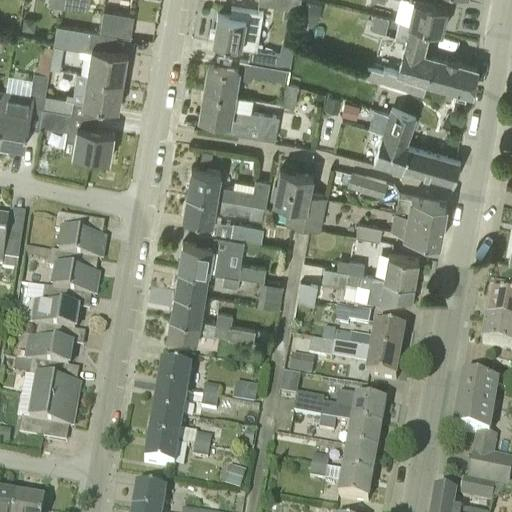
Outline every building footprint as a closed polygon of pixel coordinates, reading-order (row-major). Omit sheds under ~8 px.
[(63,0),(63,6),(79,9),(79,0),(63,0)] [(259,0),(259,3),(300,10),(301,0),(259,0)] [(442,30),(448,6),(421,0),(413,0),(409,23),(430,27),(442,30)] [(134,15),(104,10),(100,32),(130,37),(134,15)] [(217,12),(213,42),(241,46),(246,18),(217,12)] [(374,14),(371,29),(385,32),(389,18),(374,14)] [(396,34),(408,37),(398,72),(427,80),(472,92),(477,65),(423,51),(430,27),(399,21),(396,34)] [(53,44),(54,44),(65,46),(88,50),(91,30),(57,24),(53,44)] [(87,74),(123,80),(128,52),(92,46),(87,74)] [(278,65),(279,65),(281,52),(251,48),(249,60),(278,65)] [(61,69),(63,55),(53,53),(50,67),(61,69)] [(247,72),(278,78),(281,65),(279,65),(278,65),(249,60),(247,72)] [(204,90),(234,95),(238,69),(209,64),(204,90)] [(426,81),(427,80),(398,72),(383,68),(383,70),(367,66),(364,76),(423,93),(426,81)] [(0,141),(25,146),(31,113),(32,105),(43,107),(45,94),(48,74),(33,71),(30,93),(5,89),(0,117),(0,141)] [(71,112),(73,100),(82,101),(82,102),(118,108),(123,80),(87,74),(77,72),(73,94),(67,93),(66,98),(45,94),(43,107),(70,112),(71,112)] [(295,106),(299,85),(288,82),(283,104),(295,106)] [(279,115),(259,112),(251,111),(254,98),(234,95),(204,90),(200,117),(230,122),(230,120),(237,121),(235,133),(275,139),(279,115)] [(402,167),(410,146),(407,145),(417,115),(391,106),(374,159),(401,168),(402,167)] [(109,160),(114,131),(68,124),(70,112),(43,107),(40,125),(71,130),(70,137),(75,138),(72,153),(109,160)] [(451,182),(453,183),(460,160),(411,146),(410,146),(402,167),(451,182)] [(264,205),(270,181),(255,178),(253,192),(218,186),(220,172),(191,167),(187,192),(253,203),(264,205)] [(285,222),(319,229),(326,196),(309,192),(313,175),(280,168),(273,201),(289,204),(285,222)] [(365,176),(351,172),(348,184),(362,188),(365,176)] [(362,188),(383,194),(386,181),(365,176),(362,188)] [(250,214),(253,203),(187,192),(183,217),(213,222),(215,209),(235,212),(236,211),(250,214)] [(405,235),(440,241),(447,202),(412,195),(399,193),(392,230),(405,235)] [(84,221),(57,217),(55,232),(63,234),(59,254),(59,255),(77,258),(101,262),(105,240),(81,235),(84,221)] [(4,260),(19,262),(22,235),(7,233),(9,223),(0,221),(0,264),(3,265),(4,260)] [(262,242),(264,227),(234,222),(231,236),(262,242)] [(359,223),(357,236),(380,240),(382,227),(359,223)] [(208,271),(225,274),(240,276),(257,279),(259,269),(227,263),(231,237),(213,234),(211,246),(183,241),(179,266),(208,271)] [(378,250),(373,275),(414,283),(418,258),(378,250)] [(75,272),(77,258),(59,255),(59,254),(51,253),(48,269),(56,270),(53,291),(71,294),(95,298),(99,276),(75,272)] [(2,269),(17,271),(19,262),(4,260),(3,265),(2,269)] [(349,260),(347,271),(362,273),(364,263),(349,260)] [(174,291),(204,296),(208,271),(179,266),(174,291)] [(373,275),(362,273),(347,271),(325,266),(322,280),(345,285),(345,281),(369,286),(367,300),(409,308),(414,283),(373,275)] [(225,274),(223,285),(238,287),(240,276),(225,274)] [(260,303),(281,305),(283,282),(263,280),(260,303)] [(300,281),(297,300),(314,303),(318,284),(300,281)] [(64,330),(64,331),(75,333),(79,310),(68,308),(71,294),(53,291),(45,289),(42,304),(36,303),(32,326),(38,327),(38,326),(64,330)] [(170,315),(200,320),(204,296),(174,291),(170,315)] [(511,300),(491,297),(486,321),(511,325),(511,300)] [(368,326),(370,314),(337,308),(334,323),(348,326),(349,322),(368,326)] [(218,313),(216,322),(232,325),(233,315),(218,313)] [(196,345),(198,332),(200,320),(170,315),(166,340),(196,345)] [(511,325),(486,321),(482,345),(511,351),(511,325)] [(256,330),(232,325),(216,322),(214,334),(230,337),(229,338),(253,342),(256,330)] [(26,362),(58,367),(68,369),(72,346),(62,345),(64,331),(64,330),(38,326),(38,327),(36,340),(30,339),(26,362)] [(400,356),(405,331),(375,326),(373,339),(352,336),(352,337),(336,334),(335,344),(371,351),(400,356)] [(396,381),(400,356),(371,351),(335,344),(335,345),(312,341),(309,355),(332,359),(368,366),(366,376),(396,381)] [(291,372),(312,376),(315,361),(293,357),(291,372)] [(3,368),(30,371),(29,378),(37,379),(34,400),(76,407),(80,385),(55,381),(58,367),(26,362),(4,358),(3,368)] [(162,364),(157,389),(187,394),(191,369),(162,364)] [(462,377),(458,404),(493,410),(496,396),(497,386),(508,390),(509,387),(498,383),(462,377)] [(205,387),(204,397),(219,399),(220,389),(205,387)] [(257,389),(247,387),(244,404),(255,406),(257,389)] [(187,394),(157,389),(153,414),(183,419),(187,394)] [(325,400),(316,399),(297,395),(294,414),(321,419),(335,422),(351,424),(381,429),(386,404),(356,399),(354,411),(324,406),(325,400)] [(219,399),(204,397),(202,407),(217,409),(219,399)] [(72,429),(76,407),(34,400),(30,421),(22,420),(19,435),(45,440),(48,425),(72,429)] [(489,436),(493,410),(458,404),(453,431),(476,434),(489,436)] [(178,444),(195,447),(210,450),(212,438),(180,433),(183,419),(153,414),(149,438),(178,443),(178,444)] [(334,432),(335,422),(321,419),(319,429),(334,432)] [(347,448),(377,454),(381,429),(351,424),(347,448)] [(472,456),(467,480),(496,485),(508,488),(511,464),(511,459),(493,456),(496,438),(489,436),(476,434),(472,456)] [(174,468),(178,444),(178,443),(149,438),(145,463),(174,468)] [(210,450),(195,447),(193,457),(208,459),(210,450)] [(342,473),(372,479),(377,454),(347,448),(344,462),(342,473)] [(328,460),(313,457),(311,468),(326,470),(328,460)] [(326,470),(311,468),(309,478),(324,481),(326,470)] [(338,498),(368,503),(372,479),(342,473),(338,498)] [(496,487),(463,481),(460,498),(492,503),(496,487)] [(132,511),(133,511),(162,511),(166,492),(136,487),(132,511)] [(432,511),(451,511),(454,496),(436,493),(432,511)] [(0,511),(12,511),(15,497),(0,494),(0,511)] [(12,511),(43,511),(45,502),(15,497),(12,511)]
